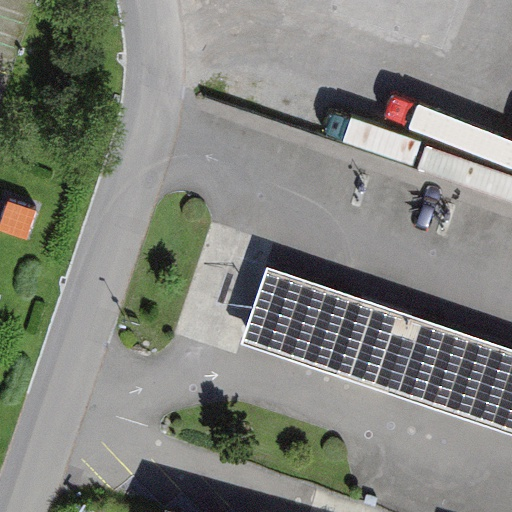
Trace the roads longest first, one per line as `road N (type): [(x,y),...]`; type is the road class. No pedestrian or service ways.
road 1 (residential): [(30,511),(138,197),(159,81),(148,0)]
road 2 (unknown): [(511,489),(272,396),(75,383)]
road 3 (unknown): [(149,136),(511,277)]
